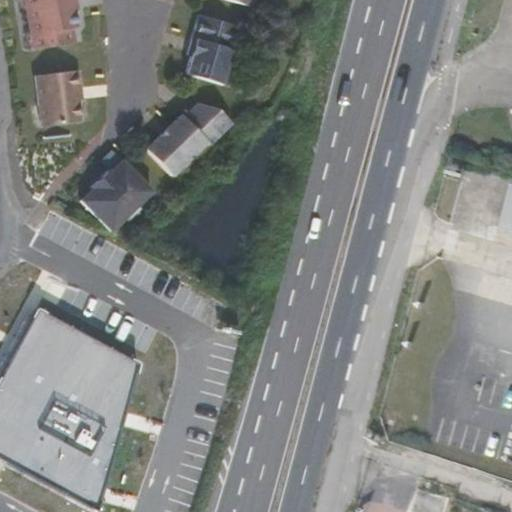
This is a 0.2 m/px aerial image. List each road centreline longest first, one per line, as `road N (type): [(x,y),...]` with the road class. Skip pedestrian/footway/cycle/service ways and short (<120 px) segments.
road 1 (trunk): [(297,511),(430,0)]
road 2 (primary): [(388,0),(302,323)]
road 3 (trunk): [(360,0),(302,323)]
road 4 (trunk): [(302,323),(234,511)]
road 5 (primary): [(302,323),(251,511)]
road 6 (unclassified): [(356,450),(511,509)]
